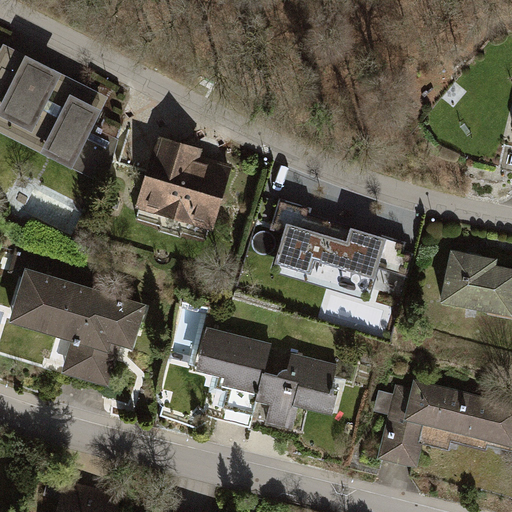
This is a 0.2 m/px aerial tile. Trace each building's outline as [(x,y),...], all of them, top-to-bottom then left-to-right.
[(101,99),(6,51),(0,63),(0,82),(6,86),(0,96),(0,125),(107,180),(119,139),(102,131),(103,129),(101,128),(102,127),(96,124),(94,128),(88,125),(101,99)] [(159,147),(155,146),(148,171),(149,171),(140,204),(141,204),(211,225),(212,225),(229,168),(197,159),(200,149),(162,138),(159,147)] [(397,274),(407,242),(374,232),(373,237),(309,218),(312,208),(279,198),(272,224),(283,227),(288,229),(278,260),(369,287),(375,267),(379,268),(397,274)] [(211,225),(141,204),(136,218),(161,225),(159,230),(182,236),(183,232),(207,239),(211,225)] [(288,229),(283,227),(270,271),(370,300),(379,268),(375,267),(369,287),(278,260),(288,229)] [(28,272),(42,276),(47,258),(14,247),(7,272),(26,278),(28,272)] [(452,251),(442,302),(511,315),(511,268),(495,265),(497,259),(452,251)] [(42,276),(28,272),(26,278),(13,320),(75,338),(66,369),(105,381),(107,382),(119,341),(132,344),(143,306),(42,276)] [(253,415),(257,398),(263,371),(265,371),(271,346),(211,330),(202,366),(220,371),(216,387),(228,391),(224,407),(253,415)] [(278,374),(265,371),(263,371),(257,398),(271,402),(266,420),(293,427),(299,405),(300,402),(301,401),(303,400),(306,400),(320,404),(329,373),(335,375),(337,365),(292,353),(288,368),(285,368),(281,369),(279,371),(278,374)] [(105,381),(66,369),(63,379),(104,391),(105,381)] [(331,388),(335,375),(329,373),(320,404),(306,400),(303,400),(301,401),(300,402),(299,405),(334,414),(340,390),(331,388)] [(511,407),(416,383),(414,393),(400,389),(398,395),(393,415),(383,455),(415,463),(420,443),(443,449),(449,427),(511,442),(511,407)] [(393,415),(398,395),(379,391),(374,411),(393,415)] [(511,442),(449,427),(443,449),(446,449),(448,440),(486,450),(488,445),(511,451),(511,448),(511,442)] [(63,497),(66,485),(49,479),(46,492),(63,497)] [(95,493),(66,485),(63,497),(58,511),(113,511),(116,505),(93,498),(95,493)]
